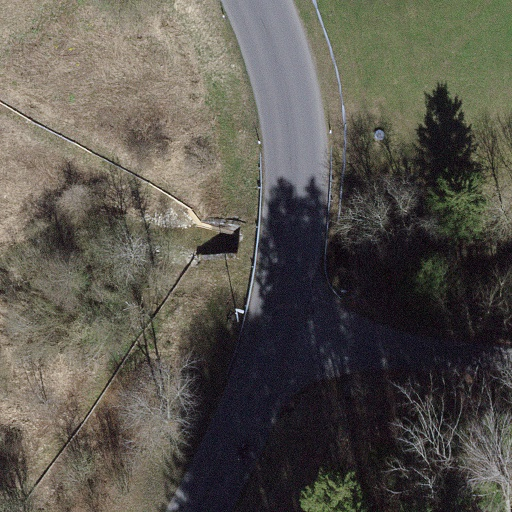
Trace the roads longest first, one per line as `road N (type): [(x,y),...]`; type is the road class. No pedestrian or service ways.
road 1 (tertiary): [(259,0),(294,108),(300,181),(288,332)]
road 2 (residential): [(288,332),(511,358)]
road 3 (tertiary): [(288,332),(268,392),(203,511)]
